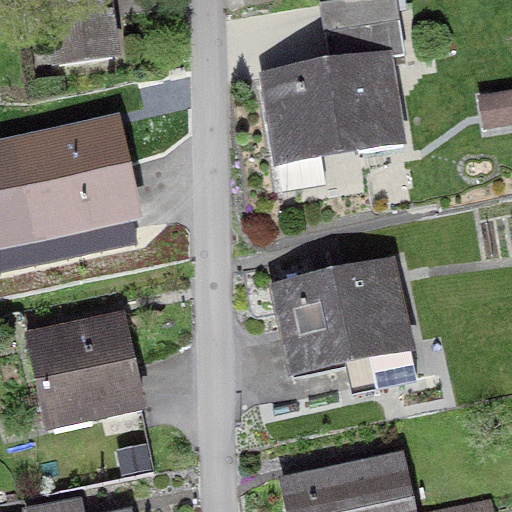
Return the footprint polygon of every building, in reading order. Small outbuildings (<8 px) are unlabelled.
[(103,69),(97,7),(41,11),(47,74),(103,69)] [(392,10),(321,21),(330,80),(388,71),(401,70),(392,10)] [(330,80),(257,90),(269,174),(400,155),(388,71),(330,80)] [(127,197),(107,106),(8,127),(28,219),(127,197)] [(403,360),(385,273),(260,299),(278,386),(403,360)] [(134,422),(114,332),(18,352),(37,443),(134,422)] [(399,511),(392,469),(271,492),(274,511),(399,511)] [(76,511),(75,501),(13,511),(76,511)]
